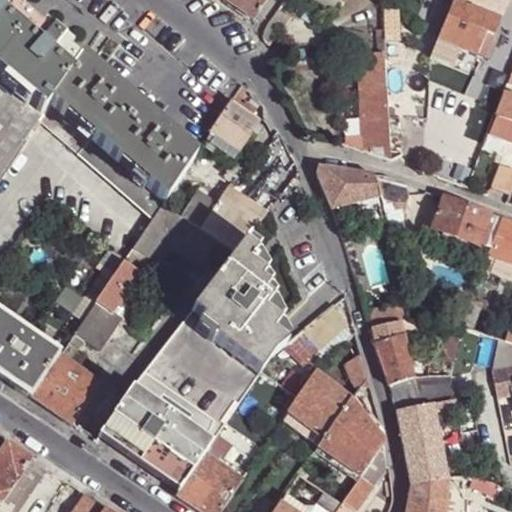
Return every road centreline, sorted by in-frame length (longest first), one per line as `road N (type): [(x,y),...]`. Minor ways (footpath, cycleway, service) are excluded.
road 1 (unclassified): [(299,152),(329,224),(383,410),(401,487),(398,511)]
road 2 (residential): [(299,152),(390,169),(511,215)]
road 3 (unclassified): [(148,0),(239,56),(299,152)]
road 4 (residential): [(145,511),(11,424)]
road 5 (unknown): [(511,480),(495,459),(481,355)]
